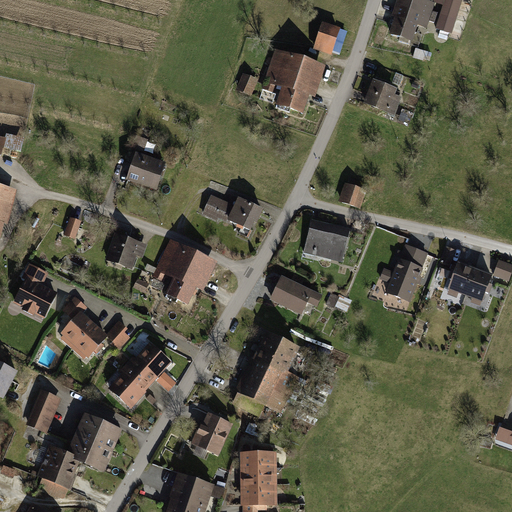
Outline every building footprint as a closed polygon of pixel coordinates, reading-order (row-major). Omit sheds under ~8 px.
[(438,5),(423,0),(397,0),(392,17),(395,18),(390,35),(413,42),(418,26),(430,30),(438,5)] [(432,0),(432,1),(442,4),(434,29),(452,35),(463,0),(432,0)] [(342,52),(349,29),(344,27),(336,50),(342,52)] [(338,41),(318,34),(312,55),(331,61),(338,41)] [(326,67),(275,50),(261,91),(277,97),(274,105),(303,115),(309,96),(316,98),(326,67)] [(258,81),(241,74),(234,91),(251,98),(258,81)] [(399,90),(374,79),(364,104),(394,116),(401,98),(396,96),(399,90)] [(165,164),(136,155),(127,182),(156,192),(165,164)] [(367,192),(345,184),(338,203),(359,211),(367,192)] [(18,191),(0,186),(0,242),(0,243),(5,225),(10,226),(18,191)] [(234,208),(211,198),(203,216),(228,226),(229,223),(251,232),(261,210),(238,200),(234,208)] [(82,224),(69,219),(63,237),(76,242),(82,224)] [(351,230),(311,220),(303,253),(343,263),(351,230)] [(148,244),(114,234),(106,261),(131,269),(134,257),(144,260),(148,244)] [(217,263),(169,241),(161,259),(154,256),(145,275),(168,285),(164,293),(188,304),(195,288),(203,292),(217,263)] [(429,254),(405,245),(402,251),(398,249),(394,261),(397,262),(393,272),(384,268),(379,280),(389,284),(385,293),(410,303),(418,283),(420,284),(422,279),(420,278),(429,254)] [(457,252),(447,247),(440,263),(450,268),(457,252)] [(511,274),(511,265),(500,261),(494,276),(509,282),(511,274)] [(46,274),(28,264),(20,279),(26,282),(14,304),(44,320),(57,295),(40,286),(46,274)] [(493,276),(458,264),(449,291),(484,302),(493,276)] [(323,296),(281,277),(270,302),(301,316),(307,303),(317,308),(323,296)] [(149,284),(138,278),(133,286),(144,292),(149,284)] [(343,295),(339,306),(350,310),(354,299),(343,295)] [(73,320),(58,336),(84,361),(107,340),(109,338),(113,341),(111,344),(119,351),(130,338),(124,333),(127,329),(117,321),(106,334),(83,315),(88,309),(76,297),(63,311),(73,320)] [(300,345),(266,329),(235,391),(240,393),(234,405),(267,421),(273,410),(281,414),(300,377),(287,371),(300,345)] [(149,342),(106,390),(129,411),(172,363),(149,342)] [(0,397),(3,399),(17,372),(0,363),(0,397)] [(62,400),(40,391),(26,425),(48,434),(62,400)] [(233,424),(207,413),(193,444),(218,456),(233,424)] [(107,477),(124,429),(84,414),(73,444),(42,433),(37,447),(47,451),(38,477),(42,478),(37,493),(68,504),(81,467),(107,477)] [(511,434),(500,430),(496,443),(511,447),(511,434)] [(496,437),(486,433),(481,448),(490,451),(496,437)] [(276,451),(240,452),(242,511),(258,511),(258,507),(278,506),(276,451)] [(226,489),(178,473),(164,511),(205,511),(210,497),(222,501),(226,489)]
